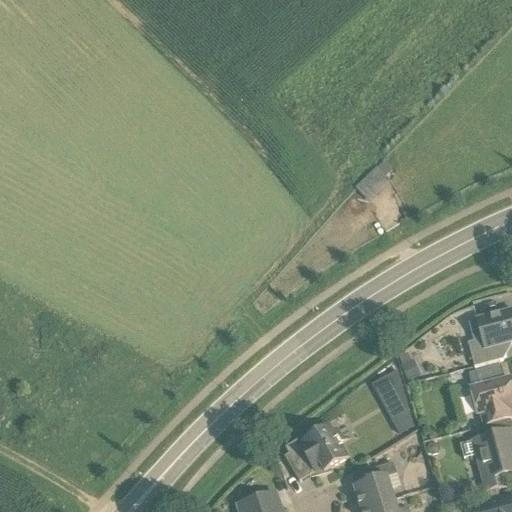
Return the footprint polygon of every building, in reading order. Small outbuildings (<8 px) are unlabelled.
[(358,186),(370,199),(389,182),(377,169),(358,186)] [(470,324),(475,343),(469,345),(475,369),(504,362),(507,357),(500,353),(499,348),(511,344),(511,311),(477,321),(478,322),(470,324)] [(408,384),(420,378),(410,356),(398,362),(408,384)] [(511,387),(510,381),(506,382),(502,367),(470,376),(474,391),(471,391),(478,417),(482,416),(485,429),(511,421),(511,419),(509,409),(511,407),(511,387)] [(373,386),(380,400),(403,387),(399,372),(373,386)] [(415,429),(411,415),(394,424),(401,437),(415,429)] [(300,484),(311,478),(323,471),(325,475),(351,460),(342,445),(344,444),(341,439),(337,432),(335,433),(333,429),(306,444),(303,440),(286,450),(290,456),(285,459),(300,484)] [(487,495),(509,489),(506,478),(511,476),(511,433),(473,444),(461,447),(464,460),(477,457),(487,495)] [(430,447),(428,451),(430,455),(434,456),(438,455),(440,451),(438,447),(434,445),(430,447)] [(401,488),(397,477),(393,465),(370,472),(374,484),(355,490),(362,511),(395,502),(392,491),(401,488)] [(281,511),(277,496),(238,508),(239,511),(281,511)] [(511,511),(511,503),(509,505),(508,501),(478,509),(478,511),(511,511)] [(398,511),(395,502),(362,511),(361,511),(398,511)] [(460,511),(458,503),(445,507),(446,511),(460,511)]
